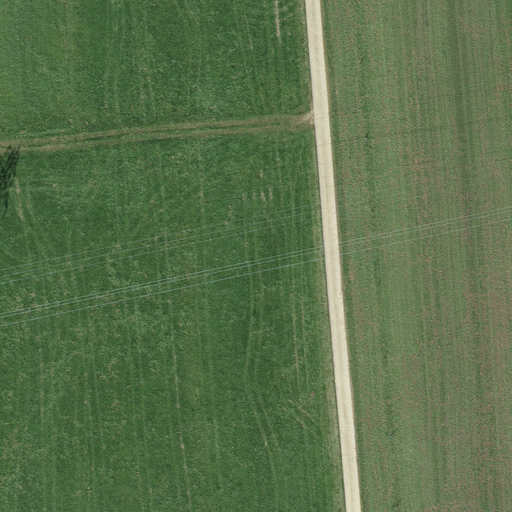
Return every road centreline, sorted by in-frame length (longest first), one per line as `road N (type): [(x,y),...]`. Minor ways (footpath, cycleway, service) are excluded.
road 1 (track): [(308,0),(350,511)]
road 2 (track): [(318,122),(0,141)]
